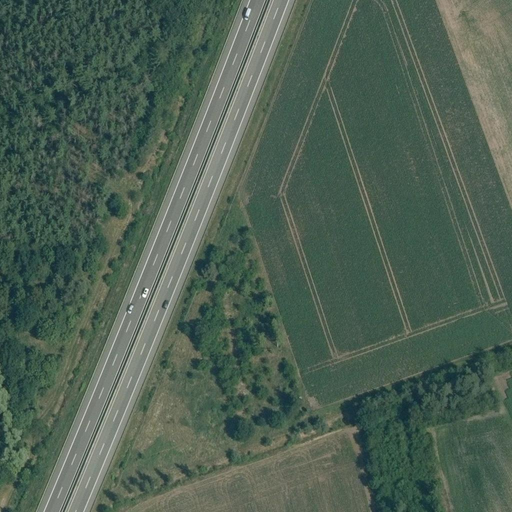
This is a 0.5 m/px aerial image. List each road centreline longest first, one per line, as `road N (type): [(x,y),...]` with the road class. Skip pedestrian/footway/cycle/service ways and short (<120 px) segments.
road 1 (motorway): [(257,0),(52,511)]
road 2 (motorway): [(75,511),(280,0)]
road 3 (track): [(511,344),(316,413)]
